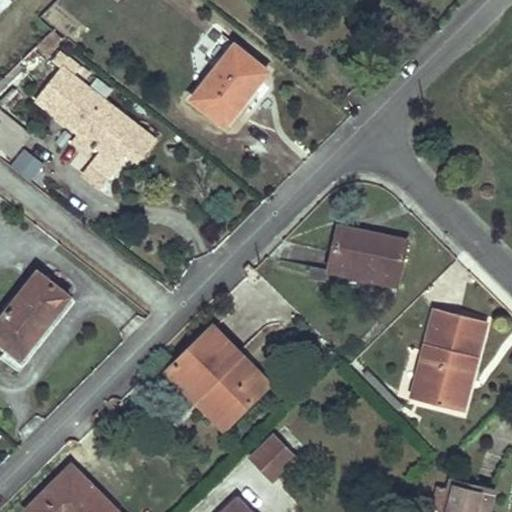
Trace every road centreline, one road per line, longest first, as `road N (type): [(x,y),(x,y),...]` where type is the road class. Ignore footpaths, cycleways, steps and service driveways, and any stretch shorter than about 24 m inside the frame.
road 1 (residential): [(358,131),(180,312)]
road 2 (residential): [(180,312),(0,484)]
road 3 (residential): [(0,176),(180,312)]
road 4 (residential): [(358,131),(511,278)]
road 5 (residential): [(488,0),(358,131)]
